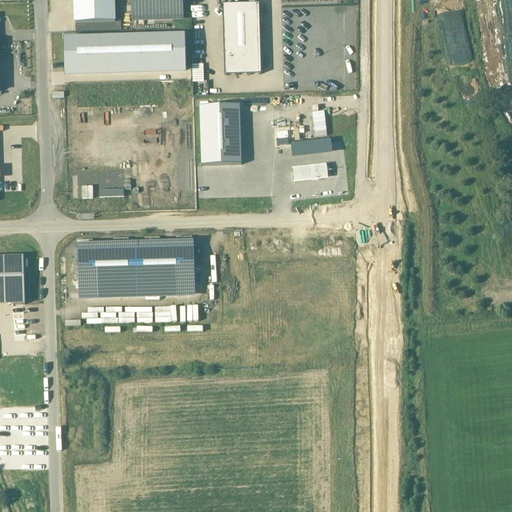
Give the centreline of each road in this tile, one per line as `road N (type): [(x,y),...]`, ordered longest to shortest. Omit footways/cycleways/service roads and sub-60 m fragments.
road 1 (residential): [(45,226),(383,217)]
road 2 (tertiary): [(384,511),(383,217)]
road 3 (unclassified): [(45,226),(55,511)]
road 4 (residential): [(45,226),(41,0)]
road 5 (tertiary): [(383,217),(385,0)]
